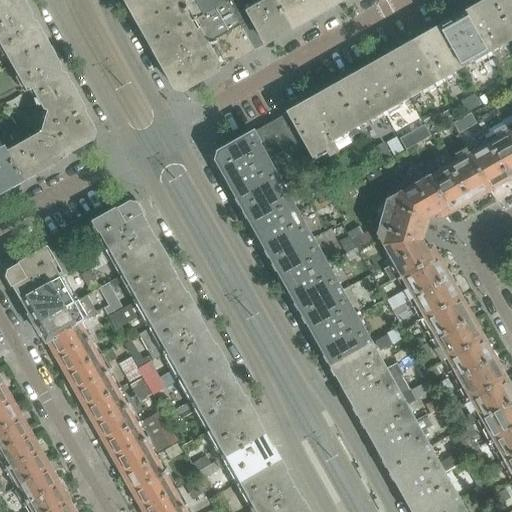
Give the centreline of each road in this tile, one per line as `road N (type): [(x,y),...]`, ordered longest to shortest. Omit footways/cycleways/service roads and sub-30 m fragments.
road 1 (unclassified): [(393,511),(170,131)]
road 2 (unclassified): [(135,151),(328,511)]
road 3 (residential): [(403,0),(170,131)]
road 4 (residential): [(0,318),(108,511)]
road 5 (unclassified): [(50,0),(135,151)]
road 6 (residential): [(135,151),(0,229)]
road 7 (unclassified): [(170,131),(101,0)]
road 8 (residential): [(511,326),(475,255),(482,234),(511,214)]
